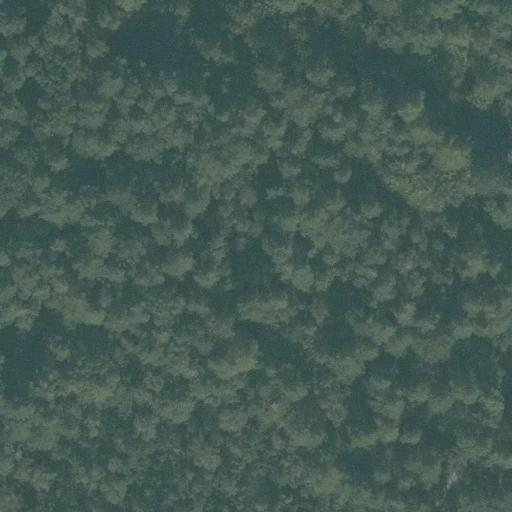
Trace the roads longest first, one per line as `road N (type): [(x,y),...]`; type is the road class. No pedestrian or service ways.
road 1 (track): [(0,175),(105,0)]
road 2 (track): [(431,511),(511,364)]
